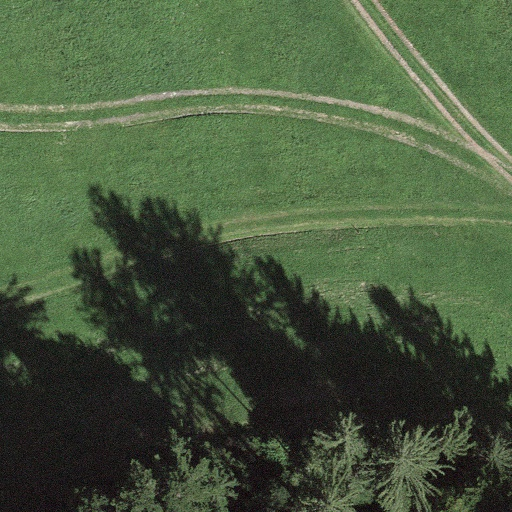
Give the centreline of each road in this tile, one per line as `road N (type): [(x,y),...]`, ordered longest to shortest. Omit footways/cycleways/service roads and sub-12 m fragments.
road 1 (track): [(0,294),(263,219),(432,210),(511,218)]
road 2 (track): [(462,148),(335,117),(243,107),(86,124),(0,120)]
road 3 (track): [(462,148),(362,0)]
